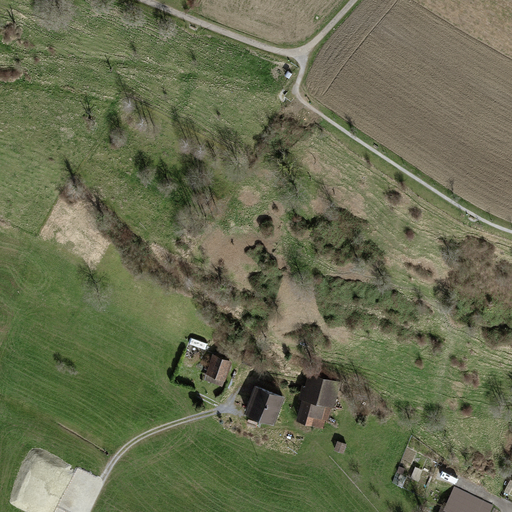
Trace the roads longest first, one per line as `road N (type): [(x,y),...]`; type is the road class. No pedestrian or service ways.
road 1 (track): [(302,54),(299,99),(483,223),(511,231)]
road 2 (track): [(142,0),(302,54)]
